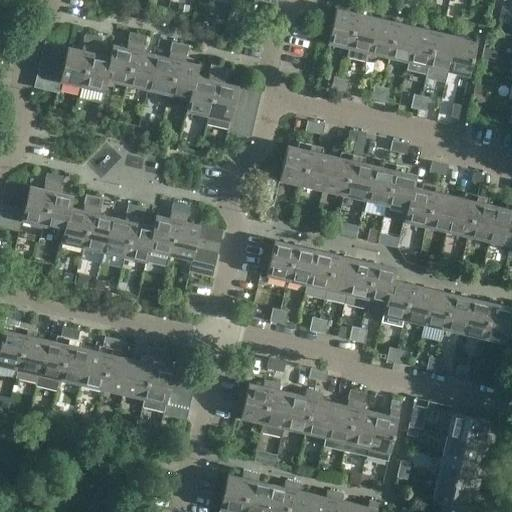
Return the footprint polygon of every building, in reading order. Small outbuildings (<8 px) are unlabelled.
[(176,10),(187,13),(189,3),(179,1),(176,10)] [(511,7),(502,6),(500,13),(511,16),(511,7)] [(349,47),(357,12),(336,8),(328,42),(349,47)] [(368,52),(376,17),(357,12),(349,47),(346,57),(366,61),(368,52)] [(511,24),(511,21),(511,16),(500,13),(498,21),(511,24)] [(388,56),(396,22),(376,17),(368,52),(388,56)] [(408,61),(416,26),(396,22),(388,56),(408,61)] [(428,65),(436,31),(416,26),(408,61),(406,69),(426,74),(428,65)] [(448,70),(456,35),(436,31),(428,65),(448,70)] [(127,84),(138,33),(130,32),(126,47),(112,44),(110,56),(111,56),(105,79),(107,79),(127,84)] [(147,89),(156,54),(143,51),(147,35),(138,33),(127,84),(147,89)] [(82,86),(93,35),(85,34),(81,49),(68,46),(65,58),(62,69),(60,80),(60,81),(82,86)] [(111,56),(110,56),(98,53),(102,37),(93,35),(82,86),(104,91),(107,79),(105,79),(111,56)] [(477,40),(456,35),(448,70),(469,75),(477,40)] [(65,58),(68,46),(45,41),(42,52),(65,58)] [(169,94),(180,43),(172,41),(168,57),(156,54),(147,89),(167,93),(169,94)] [(189,45),(180,43),(169,94),(167,93),(165,103),(186,108),(189,98),(190,98),(195,76),(196,76),(199,64),(185,61),(189,45)] [(498,47),(484,43),(483,51),(496,54),(498,47)] [(494,62),(496,54),(483,51),(481,59),(494,62)] [(62,69),(65,58),(42,52),(39,64),(62,69)] [(208,115),(220,65),(211,63),(207,78),(196,76),(195,76),(190,98),(189,98),(186,108),(186,110),(208,115)] [(60,80),(62,69),(39,64),(37,75),(60,80)] [(230,120),(233,109),(235,97),(238,86),(224,82),(228,67),(220,65),(208,115),(206,123),(228,128),(230,120)] [(57,92),(60,81),(60,80),(37,75),(34,87),(57,92)] [(338,90),(341,77),(334,75),(331,89),(338,90)] [(349,79),(341,77),(338,90),(346,92),(349,79)] [(488,86),(476,83),(475,83),(473,91),(487,94),(488,86)] [(378,100),(381,86),(374,85),(371,98),(378,100)] [(261,91),(238,86),(235,97),(258,103),(261,91)] [(389,88),(381,86),(378,100),(386,101),(389,88)] [(485,101),(487,94),(473,91),(472,98),(485,101)] [(418,109),(421,95),(413,94),(410,107),(418,109)] [(429,97),(421,95),(418,109),(426,110),(429,97)] [(256,114),(258,103),(235,97),(233,109),(256,114)] [(450,116),(458,118),(461,105),(453,103),(450,116)] [(253,125),(256,114),(233,109),(230,120),(253,125)] [(250,137),(253,125),(230,120),(228,128),(227,131),(250,137)] [(313,132),(316,122),(307,120),(305,130),(313,132)] [(324,124),(316,122),(313,132),(322,134),(324,124)] [(355,142),(358,132),(349,130),(347,140),(355,142)] [(366,134),(358,132),(355,142),(364,144),(366,134)] [(398,152),(400,142),(392,140),(390,150),(398,152)] [(301,184),(311,144),(302,142),(302,144),(301,148),(287,145),(279,179),(301,184)] [(365,199),(373,164),(359,161),(360,157),(361,158),(364,144),(355,142),(353,153),(343,194),(365,199)] [(409,144),(400,142),(398,152),(406,154),(409,144)] [(322,189),(330,155),(317,152),(318,148),(319,148),(319,146),(311,144),(301,184),(322,189)] [(343,194),(353,153),(344,152),(344,154),(343,158),(330,155),(322,189),(343,194)] [(386,204),(395,163),(387,161),(386,164),(387,164),(386,168),(373,164),(365,199),(386,204)] [(437,173),(440,163),(431,161),(429,171),(437,173)] [(412,186),(413,186),(416,174),(402,171),(403,167),(404,165),(395,163),(386,204),(406,209),(407,209),(412,186)] [(448,165),(440,163),(437,173),(446,175),(448,165)] [(479,183),(482,173),(473,171),(471,181),(479,183)] [(43,225),(55,174),(46,172),(43,188),(29,185),(26,197),(24,208),(21,219),(21,220),(22,220),(43,225)] [(490,175),(482,173),(479,183),(488,185),(490,175)] [(73,195),(72,195),(59,192),(63,176),(55,174),(43,225),(63,229),(64,229),(70,207),(71,207),(73,195)] [(26,197),(29,185),(6,180),(4,191),(26,197)] [(425,225),(434,185),(426,183),(425,185),(426,185),(425,189),(413,186),(412,186),(407,209),(406,209),(403,220),(425,225)] [(446,230),(454,196),(441,193),(442,189),(443,187),(434,185),(425,225),(446,230)] [(24,208),(26,197),(4,191),(1,203),(24,208)] [(467,235),(476,195),(468,193),(467,195),(468,195),(467,199),(454,196),(446,230),(467,235)] [(83,246),(94,196),(86,194),(82,210),(71,207),(70,207),(64,229),(63,229),(61,241),(83,246)] [(488,240),(496,205),(483,202),(484,198),(484,199),(485,196),(476,195),(467,235),(488,240)] [(104,251),(112,216),(99,214),(103,198),(94,196),(83,246),(104,251)] [(170,254),(181,204),(173,202),(169,217),(156,214),(153,226),(154,226),(148,249),(149,249),(147,261),(167,266),(170,254)] [(509,245),(511,232),(511,202),(510,202),(510,204),(510,205),(509,208),(496,205),(488,240),(509,245)] [(0,214),(21,219),(24,208),(1,203),(0,206),(0,214)] [(125,256),(137,206),(128,204),(124,219),(112,216),(104,251),(125,256)] [(192,259),(192,258),(194,247),(197,236),(200,225),(186,221),(190,206),(181,204),(170,254),(191,259),(192,259)] [(154,226),(153,226),(141,223),(145,207),(137,206),(125,256),(147,261),(149,249),(148,249),(154,226)] [(0,226),(19,231),(22,220),(21,220),(21,219),(0,214),(0,226)] [(347,224),(344,235),(354,238),(357,226),(347,224)] [(223,230),(200,225),(197,236),(220,242),(223,230)] [(369,228),(366,240),(377,243),(380,231),(369,228)] [(217,253),(220,242),(197,236),(194,247),(217,253)] [(287,279),(295,244),(274,240),(266,274),(287,279)] [(307,284),(315,249),(295,244),(287,279),(306,284),(307,284)] [(215,264),(217,253),(194,247),(192,258),(215,264)] [(325,297),(335,254),(315,249),(307,284),(306,284),(304,292),(325,297)] [(409,250),(406,260),(416,263),(419,252),(409,250)] [(345,301),(355,258),(335,254),(325,297),(345,301)] [(212,276),(215,264),(192,258),(192,259),(191,259),(189,270),(212,276)] [(365,306),(375,263),(355,258),(345,301),(365,306)] [(392,279),(393,279),(395,268),(375,263),(365,306),(383,310),(385,302),(386,302),(392,279)] [(79,272),(77,280),(87,282),(90,274),(79,272)] [(403,318),(411,284),(393,279),(392,279),(386,302),(385,302),(383,310),(383,314),(403,318)] [(423,323),(432,289),(411,284),(403,318),(423,323)] [(444,328),(452,293),(432,289),(423,323),(444,328)] [(463,332),(472,298),(452,293),(444,328),(463,332)] [(483,337),(491,303),(472,298),(463,332),(483,337)] [(511,308),(511,307),(491,303),(483,337),(504,342),(511,308)] [(277,322),(280,309),(272,307),(269,321),(277,322)] [(287,311),(280,309),(277,322),(284,324),(287,311)] [(0,364),(17,369),(29,318),(21,316),(18,328),(17,332),(3,329),(0,341),(0,342),(0,364)] [(316,332),(320,318),(312,317),(309,330),(316,332)] [(36,382),(46,339),(33,336),(34,334),(37,320),(29,318),(17,369),(15,377),(36,382)] [(327,320),(320,318),(316,332),(324,333),(327,320)] [(59,378),(71,328),(63,326),(60,337),(59,342),(46,339),(36,382),(35,385),(56,390),(59,378)] [(356,341),(359,328),(352,326),(349,339),(356,341)] [(81,383),(89,349),(75,345),(76,341),(77,341),(79,330),(71,328),(59,378),(81,383)] [(367,329),(359,328),(356,341),(364,343),(367,329)] [(101,388),(113,338),(105,336),(102,347),(101,352),(89,349),(81,383),(101,388)] [(122,393),(130,358),(117,355),(118,351),(119,351),(122,340),(113,338),(101,388),(122,393)] [(144,398),(155,347),(147,345),(144,357),(145,357),(144,361),(130,358),(122,393),(144,398)] [(171,380),(174,368),(159,365),(160,361),(161,361),(164,349),(155,347),(144,398),(142,406),(163,411),(165,403),(166,403),(166,402),(168,391),(171,380)] [(394,362),(397,349),(389,347),(386,360),(394,362)] [(404,350),(397,349),(394,362),(401,364),(404,350)] [(433,371),(437,358),(429,356),(426,369),(433,371)] [(274,370),(277,359),(268,357),(266,368),(274,370)] [(444,360),(437,358),(433,371),(441,373),(444,360)] [(285,361),(277,359),(274,370),(283,372),(285,361)] [(473,380),(477,367),(469,365),(466,379),(473,380)] [(316,379),(318,369),(310,367),(308,377),(316,379)] [(484,369),(477,367),(473,380),(481,382),(484,369)] [(194,385),(196,374),(197,374),(174,368),(171,380),(194,385)] [(327,371),(318,369),(316,379),(325,381),(327,371)] [(262,422),(271,381),(263,379),(262,385),(248,382),(240,417),(262,422)] [(191,397),(194,385),(171,380),(168,391),(191,397)] [(281,436),(283,426),(291,392),(279,389),(280,383),(271,381),(262,422),(260,431),(281,436)] [(304,431),(314,391),(305,389),(304,395),(291,392),(283,426),(304,431)] [(344,451),(358,391),(350,389),(346,405),(333,402),(325,436),(323,446),(344,451)] [(189,408),(191,397),(168,391),(166,402),(189,408)] [(325,436),(333,402),(321,399),(322,393),(314,391),(304,431),(325,436)] [(365,456),(376,411),(363,408),(366,393),(358,391),(344,451),(365,456)] [(388,414),(376,411),(365,456),(387,461),(401,401),(392,399),(388,414)] [(186,419),(189,408),(166,402),(166,403),(165,403),(163,411),(163,414),(186,419)] [(408,426),(418,428),(422,429),(427,407),(413,404),(408,426)] [(452,412),(447,435),(488,444),(490,436),(484,434),(487,420),(452,412)] [(416,436),(418,428),(408,426),(406,434),(416,436)] [(486,452),(488,444),(447,435),(442,456),(477,464),(480,451),(486,452)] [(256,449),(253,462),(274,466),(277,454),(256,449)] [(474,476),(477,464),(442,456),(437,477),(478,486),(480,478),(474,476)] [(400,459),(398,468),(408,470),(410,462),(400,459)] [(406,478),(408,470),(398,468),(396,476),(406,478)] [(351,470),(348,482),(359,484),(361,472),(351,470)] [(237,511),(241,511),(251,472),(243,471),(242,477),(227,473),(219,508),(237,511)] [(263,511),(270,483),(258,480),(259,474),(251,472),(241,511),(263,511)] [(361,472),(359,484),(371,487),(373,475),(361,472)] [(476,494),(478,486),(437,477),(432,499),(444,501),(467,506),(467,505),(470,493),(476,494)] [(285,511),(293,482),(284,480),(283,486),(270,483),(263,511),(285,511)] [(307,511),(312,493),(300,490),(301,484),(293,482),(285,511),(307,511)] [(330,511),(335,492),(326,490),(325,496),(312,493),(307,511),(330,511)] [(352,511),(355,503),(342,500),(343,494),(335,492),(330,511),(352,511)] [(367,506),(355,503),(352,511),(375,511),(378,502),(369,500),(367,506)] [(478,511),(479,507),(467,505),(467,506),(444,501),(441,511),(478,511)]
